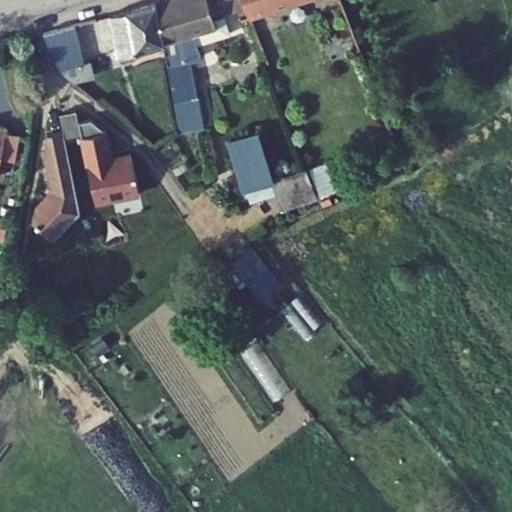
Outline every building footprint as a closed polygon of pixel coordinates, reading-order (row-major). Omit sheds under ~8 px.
[(128,0),(114,0),(79,10),(88,52),(135,40),(128,0)] [(128,0),(135,40),(145,117),(170,111),(166,50),(179,45),(175,36),(206,24),(198,4),(209,0),(128,0)] [(319,0),(312,0),(286,11),(297,36),(329,23),(319,0)] [(50,18),(19,27),(41,62),(61,56),(50,18)] [(61,56),(41,62),(45,68),(54,75),(71,70),(66,54),(61,56)] [(59,128),(57,116),(54,105),(38,108),(41,125),(43,132),(59,128)] [(84,125),(69,113),(57,116),(59,128),(74,196),(118,187),(110,148),(90,152),(84,125)] [(217,176),(249,165),(233,118),(202,128),(217,176)] [(43,132),(41,125),(25,129),(23,145),(31,183),(13,201),(11,213),(31,233),(59,205),(43,132)] [(294,182),(282,152),(249,165),(259,196),(294,182)] [(229,263),(261,303),(282,287),(251,246),(229,263)] [(267,397),(285,388),(263,340),(244,348),(267,397)]
